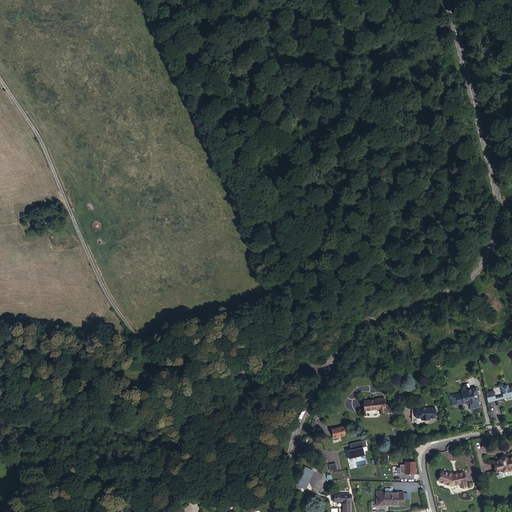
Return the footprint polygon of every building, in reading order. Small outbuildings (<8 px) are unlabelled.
[(509,392),(510,397),(511,396),(511,387),(510,388),(510,385),(503,386),(504,391),(506,390),(507,393),(509,392)] [(480,407),(478,401),(478,398),(476,399),(475,394),(478,394),(477,388),(471,390),(471,389),(470,388),(470,387),(469,387),(468,388),(467,388),(467,389),(462,390),(463,392),(449,395),(450,398),(452,400),(453,406),(463,403),(464,403),(471,406),(471,409),(480,407)] [(497,397),(497,400),(510,397),(509,392),(507,393),(506,390),(504,391),(505,395),(497,397)] [(487,394),(489,402),(497,400),(497,397),(495,392),(487,394)] [(368,401),(368,411),(381,411),(381,414),(387,414),(388,401),(379,401),(368,401)] [(422,408),(417,408),(417,412),(417,415),(417,418),(418,418),(423,418),(423,420),(432,419),(432,417),(437,417),(435,407),(425,408),(426,408),(422,409),(422,408)] [(332,428),(333,437),(341,436),(341,435),(346,434),(344,426),(332,428)] [(367,439),(351,443),(353,449),(348,450),(350,458),(367,454),(365,446),(369,446),(367,439)] [(496,460),(498,471),(504,469),(505,471),(511,469),(511,468),(511,467),(511,456),(510,457),(509,455),(509,454),(508,454),(503,455),(502,455),(501,456),(502,459),(496,460)] [(312,467),(303,463),(294,481),(303,485),(312,467)] [(336,463),(329,464),(331,471),(338,470),(336,463)] [(402,466),(402,474),(415,474),(415,465),(405,465),(402,465),(402,466)] [(444,470),(440,481),(453,485),(462,483),(462,486),(469,485),(466,469),(459,471),(459,472),(453,473),(452,473),(444,470)] [(378,505),(389,504),(404,505),(404,493),(392,493),(385,493),(383,493),(379,493),(378,505)] [(330,495),(330,501),(343,501),(342,511),(349,511),(349,501),(351,502),(351,494),(330,495)]
